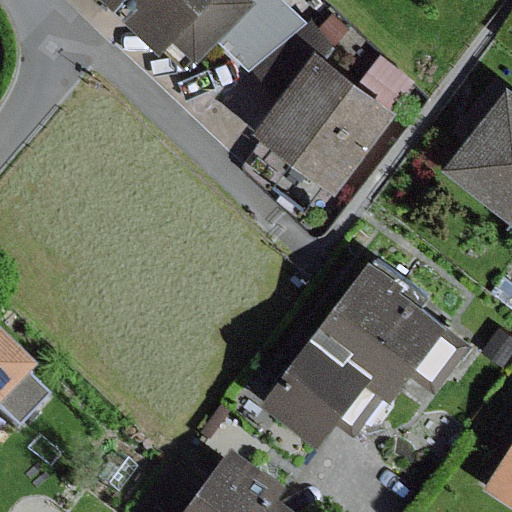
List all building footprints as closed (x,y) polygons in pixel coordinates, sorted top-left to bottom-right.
[(156,0),(216,55),(267,0),(156,0)] [(419,110),(309,25),(243,111),(353,196),(419,110)] [(511,78),(446,163),(511,214),(511,78)] [(482,332),(375,254),(325,322),(408,383),(415,373),(439,391),(482,332)] [(408,383),(325,322),(270,396),(326,437),(342,414),(363,429),(391,392),(398,397),(408,383)] [(31,367),(0,337),(0,412),(17,429),(48,396),(24,374),(31,367)] [(511,450),(489,487),(511,502),(511,450)] [(284,494),(226,452),(182,511),(276,511),(273,509),(284,494)]
